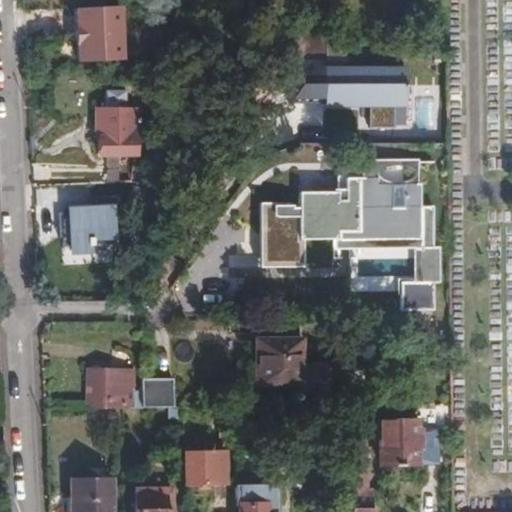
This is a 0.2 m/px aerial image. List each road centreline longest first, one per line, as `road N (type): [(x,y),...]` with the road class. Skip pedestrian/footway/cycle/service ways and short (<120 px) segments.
road 1 (residential): [(4,0),(19,313)]
road 2 (residential): [(19,313),(24,511)]
road 3 (residential): [(19,313),(144,311)]
